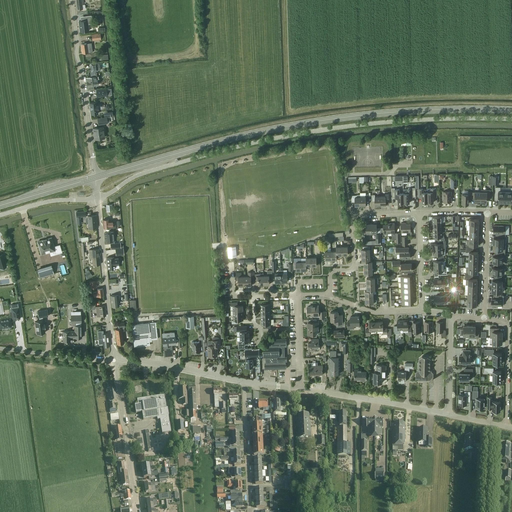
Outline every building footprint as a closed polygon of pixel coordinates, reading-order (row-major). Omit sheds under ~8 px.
[(82,0),(75,0),(77,10),(82,9),(85,8),(85,4),(84,4),(82,0)] [(92,23),(91,15),(86,16),(86,20),(79,21),(80,32),(89,31),(88,24),(92,23)] [(86,78),(87,86),(88,86),(88,89),(94,89),(94,85),(97,85),(96,71),(98,71),(98,70),(100,70),(99,62),(90,63),(91,71),(90,71),(91,77),(86,78)] [(90,100),(91,112),(98,111),(98,107),(99,107),(98,103),(97,103),(97,100),(90,100)] [(102,127),(93,128),(95,139),(104,138),(102,127)] [(500,187),(495,187),(495,199),(498,199),(498,202),(502,202),(502,203),(505,203),(506,191),(500,191),(500,187)] [(428,203),(427,192),(423,192),(423,188),(418,188),(419,196),(422,196),(422,203),(423,203),(427,203),(428,203)] [(427,188),(427,192),(428,203),(429,202),(429,203),(432,203),(432,202),(433,202),(433,196),(437,196),(437,188),(427,188)] [(395,189),(395,192),(395,197),(398,197),(398,203),(404,203),(404,193),(399,193),(399,189),(395,189)] [(412,189),(403,189),(404,193),(404,203),(409,203),(409,197),(412,197),(412,189)] [(481,189),(481,192),(481,202),(486,202),(486,199),(490,199),(490,190),(481,189)] [(452,195),(451,195),(451,191),(443,192),(443,202),(452,202),(451,198),(452,198),(452,195)] [(472,198),(472,192),(468,192),(468,194),(462,194),(462,204),(468,204),(468,198),(472,198)] [(472,192),(472,198),(475,199),(475,201),(481,202),(481,192),(475,192),(472,192)] [(352,202),(355,201),(355,205),(355,207),(358,207),(358,205),(360,205),(360,195),(360,194),(357,194),(357,195),(351,195),(352,202)] [(371,201),(375,201),(375,205),(375,206),(378,206),(378,205),(381,205),(380,196),(375,196),(375,194),(371,195),(371,201)] [(385,196),(380,196),(381,205),(383,205),(383,206),(386,206),(386,205),(386,201),(389,201),(389,194),(385,194),(385,196)] [(369,195),(360,195),(360,205),(363,205),(363,207),(366,207),(366,205),(366,201),(369,201),(369,195)] [(95,215),(89,216),(88,216),(88,218),(85,219),(86,224),(88,223),(88,228),(97,228),(95,215)] [(104,228),(110,227),(110,229),(116,228),(115,223),(113,224),(112,220),(109,221),(109,219),(103,220),(104,228)] [(383,225),(383,233),(395,233),(394,223),(390,223),(390,224),(383,225)] [(401,223),(401,232),(411,232),(410,224),(404,224),(404,223),(401,223)] [(496,232),(496,235),(506,235),(505,235),(506,226),(505,225),(494,225),(493,231),(496,232)] [(113,232),(104,233),(105,241),(110,241),(111,249),(120,248),(120,243),(114,243),(113,232)] [(506,235),(496,235),(496,238),(493,238),(493,244),(505,244),(506,235)] [(51,238),(38,242),(41,254),(42,254),(41,252),(49,249),(50,251),(54,250),(55,254),(61,252),(59,245),(54,247),(51,238)] [(437,244),(433,244),(433,249),(445,249),(446,249),(445,240),(437,241),(437,244)] [(466,245),(466,249),(468,249),(468,245),(478,246),(478,241),(479,241),(479,240),(478,240),(469,240),(467,240),(467,245),(466,245)] [(505,253),(505,244),(493,244),(493,250),(496,250),(496,253),(505,253)] [(396,254),(400,254),(400,258),(410,258),(410,251),(405,251),(405,250),(403,250),(403,247),(396,248),(396,254)] [(98,249),(89,250),(90,258),(92,257),(93,265),(100,264),(98,249)] [(445,249),(433,249),(433,255),(438,255),(438,257),(444,257),(444,254),(445,254),(445,249)] [(505,253),(496,253),(496,256),(493,256),(493,262),(505,263),(505,253)] [(114,257),(107,258),(108,269),(115,268),(119,268),(118,265),(119,265),(118,258),(114,259),(114,257)] [(434,261),(434,266),(443,266),(443,261),(444,261),(444,257),(438,257),(438,261),(434,261)] [(400,271),(400,274),(407,274),(407,271),(412,271),(411,263),(401,264),(401,271),(400,271)] [(52,266),(37,270),(40,277),(54,273),(52,266)] [(438,275),(447,275),(447,266),(443,266),(434,266),(434,272),(438,272),(438,275)] [(478,268),(466,267),(466,272),(465,272),(465,276),(467,276),(467,273),(478,273),(477,273),(477,269),(478,268)] [(493,268),(492,274),(495,274),(495,277),(502,278),(502,274),(502,268),(493,268)] [(269,280),(272,280),(272,272),(272,270),(267,270),(267,275),(264,275),(264,284),(270,284),(269,280)] [(236,280),(239,280),(239,286),(245,285),(245,276),(241,276),(241,272),(235,272),(236,280)] [(248,276),(245,276),(245,285),(251,285),(251,279),(254,279),(254,272),(248,272),(248,276)] [(255,280),(258,280),(259,285),(264,284),(264,275),(260,275),(260,273),(255,274),(255,280)] [(477,285),(477,280),(477,279),(467,279),(467,276),(465,276),(465,279),(466,279),(465,284),(468,285),(478,285),(477,285)] [(502,281),(502,278),(495,277),(495,281),(492,280),(492,287),(502,287),(502,281)] [(502,292),(502,287),(492,287),(492,292),(495,292),(495,296),(501,296),(501,292),(502,292)] [(451,292),(441,292),(441,295),(434,296),(434,304),(447,303),(446,297),(450,297),(451,292)] [(118,295),(111,296),(112,307),(118,306),(118,304),(119,304),(118,295)] [(501,299),(501,296),(495,296),(495,299),(492,299),(492,305),(501,305),(501,299)] [(260,301),(260,304),(261,309),(270,309),(270,304),(266,304),(265,301),(260,301)] [(231,305),(233,305),(233,310),(243,310),(243,305),(238,305),(237,302),(231,302),(231,305)] [(105,306),(96,307),(97,317),(106,316),(105,306)] [(307,316),(319,315),(318,306),(311,306),(311,307),(307,307),(307,316)] [(12,309),(9,309),(11,321),(13,320),(20,319),(18,307),(12,309)] [(39,320),(35,321),(37,334),(45,332),(44,328),(45,328),(45,323),(43,324),(42,317),(48,316),(47,309),(38,311),(39,320)] [(338,315),(338,312),(330,312),(331,321),(335,321),(335,324),(342,324),(342,315),(338,315)] [(75,331),(63,331),(63,342),(70,342),(70,335),(75,335),(75,338),(80,338),(81,336),(81,322),(81,315),(71,315),(71,325),(75,325),(75,331)] [(243,315),(233,315),(233,320),(232,320),(232,323),(238,323),(238,320),(243,320),(243,315)] [(359,325),(359,316),(350,316),(351,321),(347,321),(348,329),(354,329),(354,325),(359,325)] [(186,318),(186,328),(191,327),(191,322),(194,321),(194,317),(186,318)] [(0,328),(11,327),(10,318),(0,319),(0,328)] [(408,320),(402,321),(402,330),(408,330),(409,335),(411,335),(411,325),(408,325),(408,320)] [(412,325),(411,325),(411,335),(412,335),(412,333),(415,333),(415,334),(416,335),(419,335),(420,334),(419,332),(420,332),(420,322),(415,322),(415,320),(411,320),(412,325)] [(369,322),(369,329),(365,329),(366,335),(370,335),(370,331),(376,331),(375,321),(369,322)] [(383,321),(377,321),(375,321),(376,331),(383,330),(383,334),(387,334),(387,328),(383,328),(383,321)] [(402,321),(397,321),(397,326),(394,326),(394,334),(400,333),(400,330),(402,330),(402,321)] [(118,329),(115,329),(117,344),(124,343),(122,331),(124,331),(124,328),(125,326),(124,322),(118,323),(118,327),(118,329)] [(150,345),(149,340),(158,339),(156,322),(132,325),(134,347),(150,345)] [(308,335),(312,335),(313,337),(317,337),(317,334),(316,335),(315,330),(318,330),(318,322),(308,323),(308,335)] [(437,332),(441,332),(441,336),(446,336),(446,330),(443,330),(443,322),(437,322),(437,332)] [(240,331),(240,337),(250,336),(250,331),(247,331),(247,326),(237,326),(237,332),(240,331)] [(469,336),(469,326),(464,326),(464,329),(460,329),(460,335),(463,335),(463,336),(469,336)] [(475,326),(469,326),(469,336),(469,338),(479,338),(479,329),(475,329),(475,326)] [(490,328),(490,337),(492,337),(502,338),(502,332),(499,332),(499,328),(490,328)] [(99,344),(103,344),(104,347),(109,346),(108,333),(104,334),(103,331),(98,331),(99,344)] [(175,336),(162,338),(164,356),(173,356),(172,345),(175,345),(175,336)] [(250,336),(240,337),(240,341),(238,341),(239,348),(245,348),(245,342),(250,341),(250,336)] [(207,341),(208,345),(208,357),(217,356),(217,347),(220,347),(220,340),(219,340),(219,338),(218,337),(216,337),(214,337),(213,337),(212,338),(212,340),(207,341)] [(492,337),(492,338),(492,343),(492,347),(499,347),(499,343),(502,343),(502,338),(492,337)] [(286,338),(275,339),(268,339),(268,344),(269,344),(269,347),(263,347),(263,358),(265,358),(266,364),(265,364),(265,369),(286,369),(286,363),(286,362),(287,362),(287,356),(285,356),(284,344),(287,344),(286,338)] [(203,342),(203,341),(203,339),(199,340),(199,341),(192,342),(192,345),(193,345),(193,353),(200,352),(200,347),(204,347),(204,346),(203,342)] [(318,339),(311,339),(311,342),(308,342),(309,351),(319,351),(318,339)] [(494,350),(485,349),(484,354),(493,355),(493,364),(496,364),(496,365),(500,365),(500,364),(501,364),(502,353),(494,353),(494,350)] [(470,356),(470,351),(470,350),(463,350),(463,355),(460,355),(459,363),(470,364),(471,356),(470,356)] [(416,379),(421,379),(429,380),(433,380),(433,377),(433,373),(431,371),(431,360),(427,356),(422,356),(418,359),(418,371),(416,373),(416,379)] [(405,363),(405,371),(398,371),(398,381),(406,381),(406,377),(409,374),(409,368),(412,368),(413,363),(405,363)] [(376,372),(373,372),(373,383),(382,383),(382,376),(386,376),(386,365),(376,365),(376,372)] [(493,368),(484,368),(484,373),(493,373),(493,382),(497,382),(497,383),(500,383),(500,382),(501,382),(501,371),(493,371),(493,368)] [(366,381),(366,371),(361,371),(361,369),(354,369),(354,378),(360,379),(360,381),(366,381)] [(473,376),(473,369),(465,369),(465,373),(459,373),(459,380),(464,380),(464,381),(469,381),(469,380),(470,380),(470,376),(473,376)] [(177,387),(177,394),(177,399),(180,399),(181,400),(182,400),(182,405),(187,405),(186,387),(177,387)] [(195,387),(188,387),(188,399),(189,411),(190,419),(190,422),(196,422),(195,418),(196,418),(195,411),(196,411),(195,387)] [(116,401),(114,389),(107,391),(109,402),(116,401)] [(222,390),(214,390),(214,396),(215,408),(219,408),(218,398),(222,397),(222,395),(222,390)] [(484,398),(477,398),(478,391),(477,391),(473,391),(473,398),(476,398),(476,408),(478,408),(478,409),(482,409),(482,408),(484,408),(484,398)] [(465,392),(465,393),(465,395),(459,394),(459,405),(467,405),(467,396),(470,396),(470,392),(465,392)] [(143,420),(157,418),(157,420),(160,419),(162,434),(171,432),(168,415),(161,416),(160,409),(166,408),(165,400),(164,395),(137,399),(138,405),(134,405),(136,413),(142,412),(143,420)] [(230,402),(230,405),(234,405),(234,401),(238,401),(238,396),(229,396),(230,402)] [(492,397),(488,397),(487,397),(487,409),(492,409),(492,411),(500,411),(500,401),(492,401),(492,397)] [(280,400),(274,401),(274,413),(276,412),(276,413),(276,416),(286,416),(286,412),(283,412),(283,408),(280,408),(280,400)] [(259,408),(263,408),(263,411),(270,410),(270,407),(268,407),(268,401),(259,401),(259,408)] [(339,412),(339,421),(340,427),(337,427),(337,455),(351,455),(351,447),(347,447),(347,427),(346,427),(346,412),(339,412)] [(298,422),(298,438),(310,437),(310,421),(309,421),(309,414),(299,414),(299,422),(298,422)] [(375,435),(375,419),(373,419),(373,420),(367,420),(366,428),(368,428),(368,435),(375,435)] [(377,419),(375,419),(375,435),(382,435),(382,428),(384,428),(384,420),(377,420),(377,419)] [(403,451),(403,446),(403,441),(405,441),(405,423),(394,423),(394,431),(393,431),(392,451),(403,451)] [(120,427),(114,428),(113,428),(115,440),(116,440),(116,441),(122,440),(120,427)] [(428,429),(423,429),(419,429),(419,436),(418,436),(418,442),(427,443),(427,448),(432,448),(432,440),(428,440),(428,429)] [(474,437),(470,437),(465,437),(465,445),(464,445),(464,450),(471,450),(471,459),(480,459),(480,452),(475,452),(475,445),(474,445),(474,437)] [(511,445),(502,444),(501,453),(500,459),(507,459),(506,463),(510,464),(511,454),(510,453),(511,445)] [(221,456),(216,457),(216,462),(216,464),(216,468),(217,468),(223,468),(229,468),(229,465),(220,465),(218,466),(218,463),(218,462),(220,462),(221,462),(221,461),(221,457),(221,456)] [(240,457),(234,457),(234,458),(231,458),(231,462),(234,462),(234,465),(241,465),(240,457)] [(149,464),(141,465),(142,471),(150,469),(149,466),(152,466),(152,461),(148,462),(149,464)] [(118,467),(119,475),(120,475),(120,476),(121,486),(129,485),(127,474),(125,474),(124,466),(118,467)] [(164,474),(158,474),(158,475),(159,478),(167,477),(167,469),(169,468),(169,467),(163,468),(164,474)] [(234,468),(229,468),(229,472),(231,472),(231,478),(235,478),(241,478),(241,470),(235,470),(234,468)] [(150,469),(142,471),(143,478),(151,477),(155,476),(156,476),(156,472),(150,473),(150,469)] [(235,483),(232,484),(232,481),(227,481),(227,487),(231,487),(235,487),(236,491),(242,490),(242,483),(235,483)] [(151,492),(151,491),(156,491),(155,486),(158,486),(157,482),(150,483),(144,484),(145,493),(151,492)] [(122,494),(120,494),(118,495),(118,497),(121,496),(130,495),(129,491),(126,491),(125,487),(119,488),(119,491),(121,491),(122,491),(122,492),(122,494)] [(130,495),(121,496),(121,499),(123,498),(123,501),(123,503),(122,503),(123,505),(124,505),(125,507),(127,506),(128,506),(127,500),(130,499),(130,495)] [(152,499),(146,500),(147,508),(153,507),(157,506),(156,499),(152,499)]
